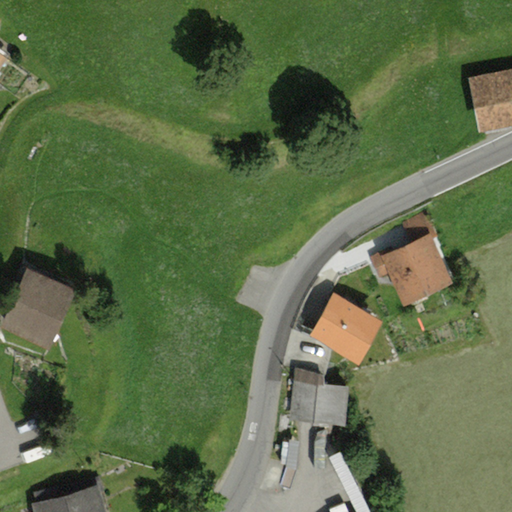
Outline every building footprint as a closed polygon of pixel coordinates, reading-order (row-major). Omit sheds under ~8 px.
[(511,113),(511,59),(460,72),(473,123),(511,113)] [(427,230),(375,251),(395,299),(447,278),(427,230)] [(65,288),(18,267),(0,308),(0,321),(41,340),(65,288)] [(374,311),(333,289),(309,333),(350,355),(374,311)] [(292,366),(284,414),(338,422),(346,374),(292,366)] [(110,511),(103,480),(31,498),(34,511),(110,511)]
